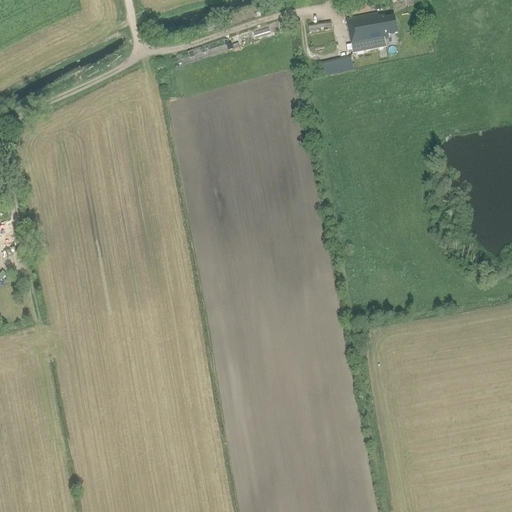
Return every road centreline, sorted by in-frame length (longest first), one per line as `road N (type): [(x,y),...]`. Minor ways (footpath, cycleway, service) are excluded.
road 1 (track): [(127,0),(135,43),(146,51),(287,9),(300,18),(387,511)]
road 2 (track): [(0,143),(70,511)]
road 3 (track): [(135,43),(120,65),(2,125),(0,142)]
